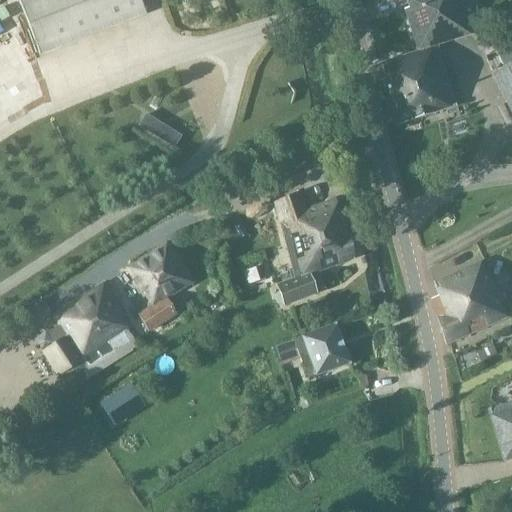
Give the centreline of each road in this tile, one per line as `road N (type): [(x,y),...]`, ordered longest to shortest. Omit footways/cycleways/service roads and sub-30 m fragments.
road 1 (tertiary): [(448,511),(424,329),(347,0)]
road 2 (unknown): [(392,205),(511,175)]
